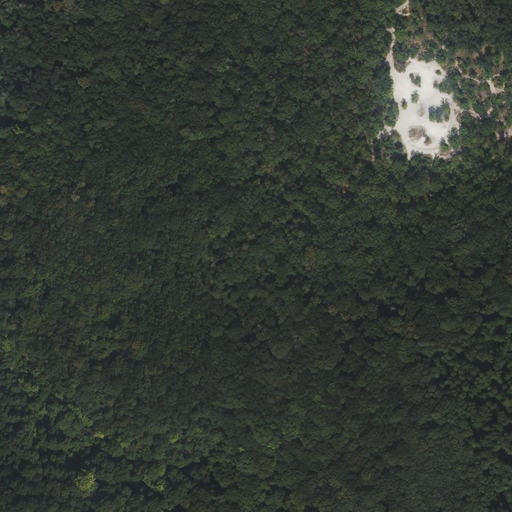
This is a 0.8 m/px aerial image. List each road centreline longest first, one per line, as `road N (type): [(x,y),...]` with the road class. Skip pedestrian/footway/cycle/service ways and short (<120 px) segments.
road 1 (track): [(76,275),(511,249)]
road 2 (track): [(288,511),(257,473),(120,458),(103,449),(0,341)]
road 3 (track): [(317,263),(373,177),(375,153),(333,65),(334,48),(349,38),(365,0)]
road 4 (track): [(4,0),(3,81),(49,158),(45,207),(57,259)]
road 5 (track): [(421,511),(420,481),(459,424),(421,359),(437,304)]
road 6 (track): [(369,368),(334,405),(315,454),(267,479)]
